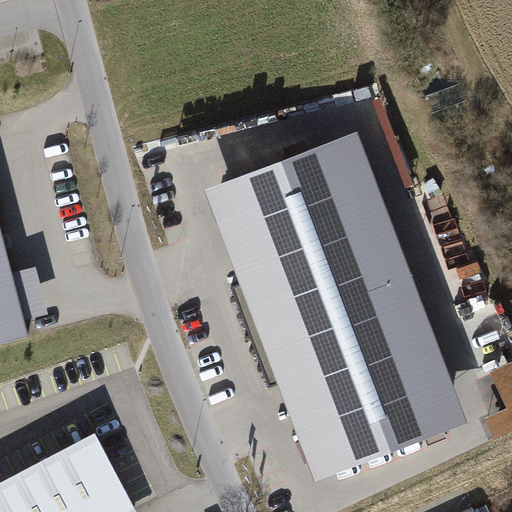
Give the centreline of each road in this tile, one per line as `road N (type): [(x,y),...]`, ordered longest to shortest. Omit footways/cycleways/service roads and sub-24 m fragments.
road 1 (unclassified): [(245,511),(148,274),(74,0)]
road 2 (track): [(443,0),(511,132)]
